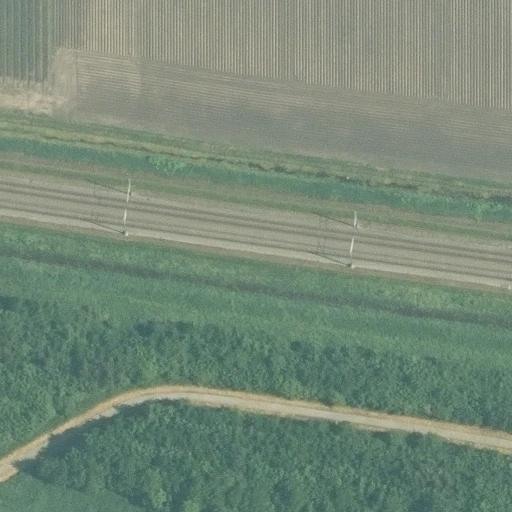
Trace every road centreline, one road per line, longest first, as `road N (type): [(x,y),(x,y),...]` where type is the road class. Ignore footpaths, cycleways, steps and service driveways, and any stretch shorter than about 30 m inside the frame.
road 1 (track): [(511,233),(0,158)]
road 2 (track): [(511,304),(0,230)]
